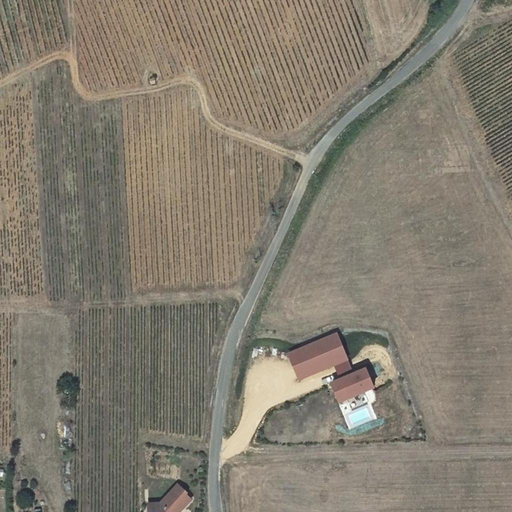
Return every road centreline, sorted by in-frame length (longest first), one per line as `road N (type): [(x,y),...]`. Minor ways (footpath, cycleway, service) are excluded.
road 1 (unclassified): [(215,511),(214,450),(229,347),(311,161),(338,125),(441,37),(466,0)]
road 2 (track): [(0,82),(58,53),(70,58),(76,87),(89,97),(196,78),(213,123),(311,161)]
road 3 (track): [(236,448),(511,445)]
road 4 (track): [(0,302),(217,292),(248,304)]
